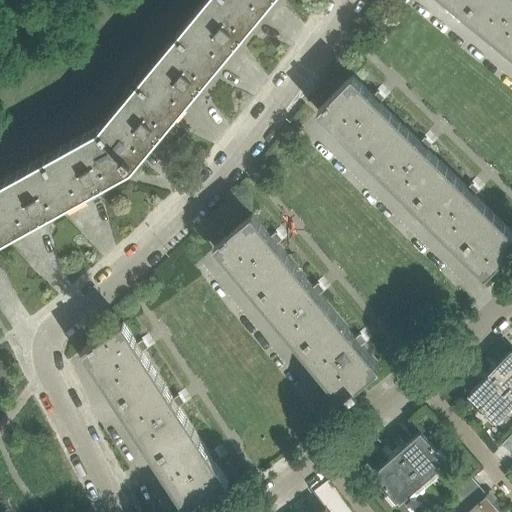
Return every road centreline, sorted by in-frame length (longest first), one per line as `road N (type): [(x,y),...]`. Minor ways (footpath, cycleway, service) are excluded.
road 1 (residential): [(112,511),(48,376),(51,336),(185,216),(350,0)]
road 2 (residential): [(511,489),(417,383)]
road 3 (residential): [(506,302),(417,383)]
